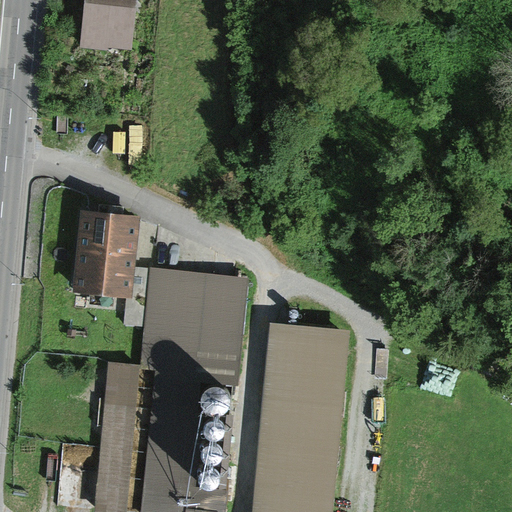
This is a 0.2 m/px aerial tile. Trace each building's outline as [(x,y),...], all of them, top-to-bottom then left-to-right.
[(129,47),(133,0),(83,0),(79,42),(129,47)] [(81,286),(128,289),(132,219),(85,216),(81,286)] [(235,279),(156,273),(139,504),(217,510),(235,279)] [(251,511),(314,511),(329,328),(266,324),(251,511)] [(121,511),(133,361),(101,358),(89,510),(113,511),(121,511)]
